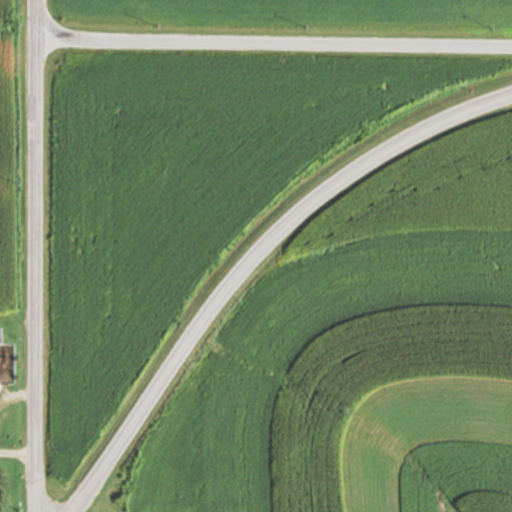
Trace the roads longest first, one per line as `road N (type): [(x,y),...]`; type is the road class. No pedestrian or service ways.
road 1 (secondary): [(64,511),(223,286),(273,231),(390,143),(511,90)]
road 2 (secondary): [(35,511),(32,0)]
road 3 (residential): [(511,44),(33,36)]
